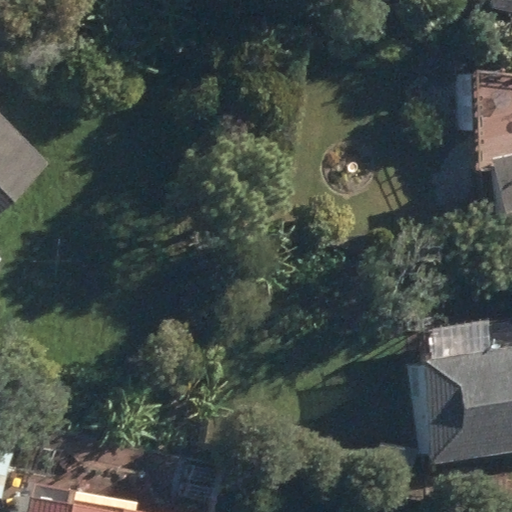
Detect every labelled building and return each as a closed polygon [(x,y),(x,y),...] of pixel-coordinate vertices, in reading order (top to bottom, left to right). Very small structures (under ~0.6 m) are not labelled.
[(23,0),(21,33),(68,35),(69,0),(23,0)] [(511,0),(460,0),(460,3),(511,13),(511,0)] [(511,74),(499,82),(511,105),(511,74)] [(511,141),(453,154),(478,268),(511,261),(511,141)] [(0,176),(16,158),(0,144),(0,176)] [(385,353),(401,462),(511,447),(511,312),(389,329),(392,351),(385,353)] [(350,485),(392,489),(396,444),(353,441),(350,485)] [(172,504),(201,508),(207,463),(177,460),(172,504)] [(145,511),(145,510),(39,496),(40,487),(15,484),(14,493),(0,490),(0,511),(145,511)]
